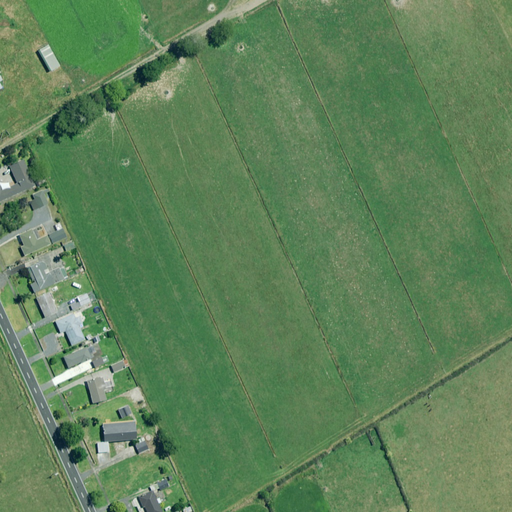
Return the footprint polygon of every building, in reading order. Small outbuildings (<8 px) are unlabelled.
[(79,96),(69,78),(55,86),(66,104),(79,96)] [(18,162),(8,165),(17,183),(2,190),(0,185),(0,202),(34,186),(31,181),(26,182),(18,162)] [(46,184),(43,176),(34,180),(38,188),(46,184)] [(35,199),(30,202),(33,210),(50,203),(43,190),(32,194),(35,199)] [(63,228),(49,234),(53,243),(67,237),(63,228)] [(37,239),(32,229),(18,235),(23,246),(20,247),(25,257),(52,245),(47,235),(37,239)] [(76,248),(74,242),(64,246),(67,252),(76,248)] [(49,271),(43,261),(30,266),(37,281),(30,284),(34,293),(64,279),(58,267),(49,271)] [(58,312),(50,292),(36,298),(45,317),(58,312)] [(87,293),(77,297),(81,306),(91,302),(87,293)] [(75,318),(74,314),(56,321),(61,333),(65,332),(71,346),(86,339),(79,325),(82,323),(81,316),(75,318)] [(63,357),(69,368),(81,361),(82,363),(91,358),(87,347),(63,357)] [(102,357),(92,361),(95,367),(105,363),(102,357)] [(124,359),(111,365),(115,373),(127,367),(124,359)] [(100,376),(86,382),(93,404),(107,400),(104,391),(106,389),(103,377),(101,378),(100,376)] [(128,405),(118,410),(122,419),(132,414),(128,405)] [(136,421),(103,424),(104,442),(109,442),(137,440),(136,421)] [(145,441),(135,445),(139,454),(149,448),(145,441)] [(110,452),(109,442),(104,442),(97,442),(98,453),(110,452)] [(167,479),(158,483),(160,490),(170,486),(167,479)] [(162,511),(152,490),(138,496),(142,507),(145,507),(147,511),(162,511)]
